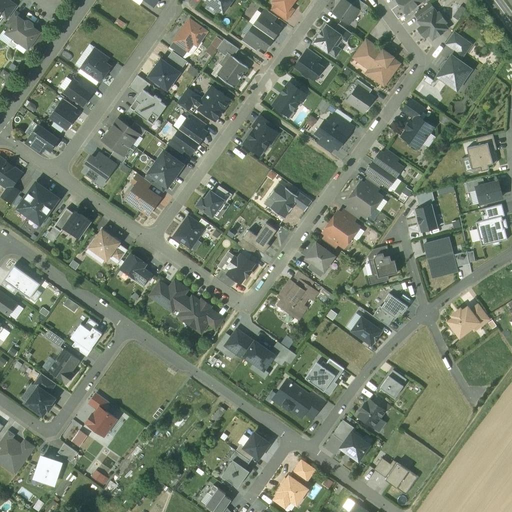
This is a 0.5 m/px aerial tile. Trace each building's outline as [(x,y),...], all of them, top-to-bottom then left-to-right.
[(11,0),(8,0),(0,12),(0,21),(5,14),(7,16),(16,3),(11,0)] [(0,0),(0,12),(8,0),(0,0)] [(208,0),(224,11),(231,0),(208,0)] [(294,8),(283,0),(280,4),(276,2),(273,7),(287,18),(294,8)] [(294,0),(273,0),(276,2),(280,4),(283,0),(294,8),(291,5),(294,0)] [(352,3),(348,0),(341,0),(334,11),(349,22),(359,8),(352,3)] [(369,5),(362,0),(354,0),(352,3),(359,8),(364,11),(369,5)] [(398,0),(407,12),(423,0),(398,0)] [(430,3),(416,13),(420,19),(434,9),(430,3)] [(277,15),(266,7),(262,12),(273,20),(277,15)] [(16,9),(6,22),(11,26),(19,15),(19,16),(21,13),(16,9)] [(420,19),(419,19),(422,24),(419,27),(425,37),(429,34),(433,39),(447,29),(444,24),(437,14),(434,9),(420,19)] [(273,20),(262,12),(254,23),(274,37),(281,26),(273,20)] [(446,22),(439,13),(437,14),(444,24),(446,22)] [(30,19),(25,20),(19,16),(19,15),(11,26),(10,27),(10,28),(8,31),(14,36),(14,37),(14,40),(18,43),(22,42),(22,41),(29,46),(30,45),(40,30),(34,26),(33,22),(30,19)] [(190,17),(174,39),(183,45),(189,49),(197,37),(201,40),(208,30),(190,17)] [(327,23),(323,28),(323,27),(322,28),(323,28),(319,34),(318,34),(315,40),(314,39),(314,40),(329,50),(335,42),(340,35),(342,33),(335,28),(327,22),(326,22),(327,23)] [(353,32),(339,22),(335,28),(342,33),(340,35),(347,40),(353,32)] [(274,37),(254,23),(247,34),(260,43),(266,48),(274,37)] [(40,30),(30,45),(35,48),(47,31),(41,28),(40,30)] [(471,44),(454,33),(446,44),(457,52),(454,57),(459,61),(471,44)] [(260,43),(247,34),(243,39),(256,49),(260,43)] [(239,47),(225,36),(217,47),(226,54),(230,56),(233,53),(234,54),(239,47)] [(197,37),(189,49),(193,52),(199,44),(198,44),(199,44),(198,44),(201,40),(197,37)] [(377,46),(367,38),(356,53),(359,55),(357,57),(370,66),(373,63),(367,60),(377,46)] [(183,46),(174,40),(171,45),(179,51),(183,46)] [(335,42),(329,50),(332,53),(338,44),(335,42)] [(189,49),(183,45),(183,46),(179,51),(184,55),(189,49)] [(110,55),(96,46),(92,51),(106,61),(110,55)] [(322,56),(309,46),(304,52),(317,61),(322,56)] [(383,50),(377,46),(367,60),(373,63),(370,66),(367,71),(378,78),(377,79),(381,82),(382,81),(384,83),(399,62),(392,56),(393,55),(384,48),(383,50)] [(188,59),(173,49),(165,60),(179,70),(180,70),(188,59)] [(106,61),(92,51),(82,65),(101,79),(111,65),(106,61)] [(317,61),(304,52),(296,64),(303,70),(304,72),(307,74),(309,74),(314,78),(323,66),(317,61)] [(234,54),(233,53),(230,56),(226,54),(221,62),(224,65),(218,73),(234,85),(249,65),(234,54)] [(454,57),(451,55),(437,75),(457,89),(471,69),(459,61),(454,57)] [(165,60),(162,58),(161,58),(151,74),(150,73),(150,74),(151,75),(167,86),(167,87),(168,87),(169,86),(168,86),(179,71),(180,71),(180,70),(179,70),(165,60)] [(151,82),(138,73),(130,85),(140,92),(144,86),(147,88),(151,82)] [(98,84),(84,74),(79,81),(79,82),(92,91),(98,84)] [(373,88),(358,77),(354,82),(357,85),(358,84),(369,93),(373,88)] [(79,81),(74,78),(65,90),(71,94),(71,95),(74,97),(76,97),(84,103),(92,91),(79,82),(79,81)] [(308,93),(293,82),(289,88),(286,86),(273,103),(283,110),(282,112),(290,117),(295,110),(293,109),(301,98),(303,99),(308,93)] [(213,84),(205,96),(206,97),(205,98),(201,105),(199,107),(216,118),(231,97),(213,84)] [(369,93),(358,84),(357,85),(348,99),(364,110),(374,96),(369,93)] [(155,94),(147,88),(144,86),(140,92),(131,106),(154,122),(168,102),(162,98),(163,97),(156,92),(155,94)] [(200,95),(189,87),(178,102),(188,108),(194,100),(196,101),(200,95)] [(205,98),(200,95),(196,101),(201,105),(205,98)] [(78,106),(65,97),(61,102),(74,112),(78,106)] [(425,108),(411,97),(403,108),(414,117),(416,114),(419,116),(425,108)] [(332,105),(324,99),(318,107),(326,113),(332,105)] [(74,112),(61,102),(52,115),(68,126),(77,113),(74,112)] [(207,122),(193,112),(189,118),(203,127),(207,122)] [(353,125),(334,112),(328,120),(325,118),(316,131),(323,136),(335,145),(338,147),(348,134),(347,134),(353,125)] [(275,123),(261,114),(253,124),(255,126),(267,134),(272,127),(275,123)] [(419,116),(416,114),(414,117),(411,121),(410,120),(405,126),(407,127),(402,134),(412,141),(412,144),(415,146),(418,146),(419,146),(433,126),(419,116)] [(131,126),(119,117),(111,127),(132,142),(140,132),(131,126)] [(189,118),(188,117),(180,127),(199,141),(207,130),(203,127),(189,118)] [(147,128),(135,120),(131,126),(140,132),(143,134),(147,128)] [(59,137),(40,123),(31,135),(46,145),(52,149),(56,143),(55,143),(59,137)] [(255,126),(253,129),(252,130),(249,134),(249,135),(244,141),(260,152),(269,140),(271,142),(279,131),(272,127),(267,134),(255,126)] [(132,142),(111,127),(104,138),(116,147),(125,153),(132,142)] [(199,141),(180,127),(172,138),(186,148),(192,152),(199,141)] [(496,148),(493,133),(476,137),(478,144),(488,142),(488,143),(492,142),(494,149),(496,148)] [(46,145),(31,135),(27,141),(41,151),(46,145)] [(335,145),(323,136),(318,142),(331,151),(335,145)] [(186,148),(172,138),(168,144),(174,148),(182,153),(186,148)] [(478,144),(467,147),(472,168),(481,166),(482,169),(490,168),(489,164),(497,162),(494,149),(492,142),(488,143),(488,142),(478,144)] [(125,153),(116,147),(112,152),(124,161),(128,155),(125,153)] [(399,156),(387,147),(384,152),(396,161),(399,156)] [(171,152),(165,148),(157,160),(176,174),(184,162),(183,162),(171,152)] [(182,153),(174,148),(171,152),(183,162),(187,157),(182,153)] [(384,152),(381,150),(374,160),(396,175),(403,165),(396,161),(384,152)] [(116,163),(100,152),(96,157),(92,154),(89,158),(91,160),(84,170),(102,182),(116,163)] [(7,159),(0,154),(0,180),(9,187),(12,183),(13,184),(14,184),(23,171),(15,165),(16,165),(7,159)] [(176,174),(157,160),(149,171),(154,175),(167,185),(168,185),(176,174)] [(396,175),(374,160),(367,169),(382,180),(389,185),(396,175)] [(151,180),(139,171),(132,180),(137,183),(139,181),(147,187),(151,181),(151,180)] [(382,180),(370,172),(366,177),(368,177),(378,185),(379,185),(382,180)] [(167,185),(154,175),(151,180),(151,181),(164,189),(167,185)] [(378,185),(368,177),(364,182),(376,191),(380,186),(379,185),(378,185)] [(483,177),(466,181),(468,192),(477,189),(476,185),(485,183),(483,177)] [(30,214),(49,188),(37,180),(18,206),(30,214)] [(364,182),(361,180),(354,190),(375,205),(382,195),(376,191),(364,182)] [(485,183),(476,185),(477,189),(481,202),(501,197),(499,189),(500,188),(498,180),(485,183)] [(147,187),(139,181),(137,183),(132,190),(133,192),(129,198),(136,203),(136,202),(142,205),(141,206),(149,212),(160,197),(154,193),(150,191),(151,190),(147,187)] [(296,193),(279,181),(269,195),(275,200),(270,206),(285,217),(290,210),(295,203),(295,202),(300,195),(296,193)] [(12,183),(9,187),(3,195),(11,201),(20,188),(14,184),(13,184),(12,183)] [(233,193),(220,183),(214,191),(225,198),(224,199),(227,201),(233,193)] [(49,188),(30,214),(41,222),(60,196),(49,188)] [(211,188),(205,197),(203,195),(197,203),(213,215),(224,199),(225,198),(214,191),(211,188)] [(312,199),(298,189),(296,193),(300,195),(295,202),(295,203),(305,210),(312,199)] [(375,205),(354,190),(346,201),(362,211),(368,216),(375,205)] [(416,194),(420,207),(432,203),(430,200),(434,199),(432,190),(416,194)] [(362,211),(350,203),(346,208),(357,216),(358,217),(362,211)] [(420,207),(416,208),(422,231),(438,226),(432,203),(420,207)] [(68,206),(54,224),(62,230),(65,225),(64,225),(74,211),(68,206)] [(357,216),(346,208),(345,207),(341,212),(353,221),(357,216)] [(74,211),(64,225),(65,225),(80,236),(92,219),(76,208),(74,211)] [(341,212),(338,210),(331,220),(352,235),(359,225),(353,221),(341,212)] [(189,215),(175,234),(191,246),(205,226),(199,222),(189,215)] [(501,215),(476,221),(482,245),(492,242),(493,245),(500,243),(499,240),(507,238),(504,227),(508,226),(506,218),(502,219),(501,215)] [(213,225),(202,217),(199,222),(205,226),(210,230),(213,225)] [(352,235),(331,220),(323,230),(327,233),(339,241),(345,245),(352,235)] [(266,221),(257,234),(249,228),(243,236),(258,246),(264,251),(270,243),(268,241),(277,228),(266,221)] [(121,240),(103,227),(90,245),(108,258),(109,256),(120,242),(121,240)] [(339,241),(327,233),(323,238),(335,246),(339,241)] [(258,246),(243,236),(239,243),(253,253),(258,246)] [(424,243),(431,268),(441,265),(443,273),(453,271),(453,269),(457,268),(456,265),(453,254),(449,237),(424,243)] [(120,242),(109,256),(118,262),(129,248),(120,242)] [(334,254),(317,242),(307,256),(312,260),(324,268),(325,268),(334,254)] [(398,271),(395,258),(391,259),(388,244),(373,248),(368,255),(372,273),(368,274),(370,282),(390,278),(389,273),(398,271)] [(453,254),(456,265),(469,262),(466,251),(453,254)] [(242,252),(238,257),(235,255),(228,264),(231,267),(228,271),(228,272),(237,278),(241,281),(246,274),(247,275),(251,270),(250,268),(255,261),(242,252)] [(145,262),(132,253),(123,266),(139,278),(138,279),(145,284),(153,272),(143,265),(145,262)] [(324,268),(312,260),(308,266),(321,276),(326,269),(325,268),(324,268)] [(81,264),(76,261),(72,267),(77,270),(81,264)] [(41,282),(15,263),(5,277),(20,288),(31,296),(41,282)] [(228,271),(222,267),(216,276),(231,286),(237,278),(228,272),(228,271)] [(16,293),(20,288),(5,277),(1,282),(10,288),(16,293)] [(175,278),(169,287),(168,286),(163,292),(162,291),(158,298),(173,309),(175,306),(182,310),(185,306),(190,298),(184,293),(188,288),(175,278)] [(161,280),(151,294),(158,298),(162,291),(163,292),(168,286),(161,280)] [(303,288),(291,280),(280,294),(284,297),(280,302),(299,316),(305,306),(301,303),(309,293),(313,296),(316,291),(306,283),(303,288)] [(6,293),(0,288),(0,305),(6,309),(6,310),(7,311),(7,310),(10,312),(17,301),(6,293)] [(16,293),(10,288),(6,293),(17,301),(21,296),(16,293)] [(408,304),(390,291),(385,299),(386,300),(382,305),(395,314),(397,316),(400,311),(402,313),(408,304)] [(190,298),(185,306),(193,311),(201,300),(193,295),(190,298)] [(212,304),(202,298),(201,300),(193,311),(185,306),(182,310),(178,314),(195,326),(198,321),(205,326),(209,321),(216,311),(210,307),(212,304)] [(388,324),(395,314),(382,305),(381,304),(374,314),(381,320),(388,324)] [(479,304),(470,310),(478,321),(481,324),(489,318),(479,304)] [(454,316),(449,320),(452,324),(449,327),(454,334),(457,331),(460,335),(478,321),(470,310),(468,307),(463,311),(461,308),(453,314),(454,316)] [(362,316),(377,326),(381,320),(374,314),(367,310),(362,316)] [(216,311),(209,321),(216,326),(223,316),(216,311)] [(91,316),(86,324),(93,328),(95,325),(97,326),(100,323),(91,316)] [(377,326),(362,316),(353,329),(372,342),(381,329),(377,326)] [(86,324),(83,321),(72,336),(77,339),(92,349),(104,331),(97,326),(95,325),(93,328),(86,324)] [(65,339),(51,328),(46,335),(61,345),(65,339)] [(232,335),(226,344),(236,351),(244,357),(246,354),(245,354),(255,340),(237,328),(232,335)] [(227,331),(216,345),(232,356),(236,351),(226,344),(232,335),(227,331)] [(88,355),(92,349),(77,339),(73,344),(88,355)] [(255,340),(245,354),(246,354),(265,368),(272,357),(275,353),(270,350),(256,339),(255,340)] [(272,357),(282,364),(285,359),(290,363),(297,353),(278,339),(270,350),(275,353),(272,357)] [(64,347),(49,369),(68,382),(75,371),(73,370),(81,358),(64,347)] [(8,360),(2,355),(0,356),(0,362),(4,365),(8,360)] [(322,363),(338,374),(343,367),(331,358),(328,362),(324,360),(322,363)] [(317,360),(306,376),(330,393),(338,382),(334,380),(338,374),(322,363),(318,361),(317,360)] [(29,367),(21,361),(18,365),(26,371),(29,367)] [(393,368),(389,374),(402,383),(407,378),(393,368)] [(56,382),(43,372),(35,383),(38,385),(39,384),(40,385),(49,392),(56,382)] [(402,383),(389,374),(380,386),(395,396),(403,384),(402,383)] [(310,394),(287,378),(277,392),(286,398),(284,401),(284,404),(289,407),(292,407),(303,414),(308,407),(302,404),(310,394)] [(49,392),(40,385),(39,384),(38,385),(27,401),(26,402),(27,402),(43,413),(43,414),(44,413),(55,397),(56,396),(55,396),(49,392)] [(313,389),(310,394),(302,404),(308,407),(315,413),(326,399),(313,389)] [(111,401),(97,391),(90,401),(98,407),(100,405),(105,408),(111,401)] [(391,404),(377,394),(373,400),(385,408),(385,409),(387,410),(391,404)] [(373,400),(370,398),(367,402),(365,401),(360,408),(362,409),(359,414),(374,425),(385,409),(385,408),(373,400)] [(105,408),(100,405),(98,407),(95,412),(93,411),(87,420),(105,433),(117,416),(105,408)] [(225,415),(217,409),(210,417),(217,423),(225,415)] [(352,430),(355,426),(343,418),(333,433),(344,441),(352,430)] [(9,428),(0,440),(0,442),(4,445),(6,447),(13,437),(16,433),(9,428)] [(370,443),(352,430),(344,441),(341,446),(359,459),(370,443)] [(269,441),(255,431),(245,445),(244,445),(255,453),(259,456),(269,441)] [(17,439),(13,437),(6,447),(4,445),(0,450),(6,454),(6,458),(3,462),(16,471),(34,445),(25,439),(22,443),(18,444),(17,439)] [(78,450),(65,441),(59,450),(72,459),(78,450)] [(255,453),(244,445),(245,445),(241,442),(236,448),(251,459),(255,453)] [(251,459),(236,448),(230,457),(233,458),(234,457),(246,466),(251,459)] [(62,461),(43,454),(36,475),(55,482),(62,461)] [(382,456),(374,467),(386,475),(397,460),(394,458),(391,462),(382,456)] [(246,466),(234,457),(233,458),(222,474),(238,485),(250,469),(246,466)] [(315,468),(302,459),(294,470),(307,479),(315,468)] [(386,475),(385,477),(397,485),(409,468),(397,460),(386,475)] [(409,468),(397,485),(401,488),(413,471),(409,468)] [(289,474),(279,489),(280,490),(275,497),(286,504),(290,497),(297,502),(307,487),(289,474)] [(214,483),(209,491),(213,494),(218,486),(214,483)] [(226,491),(218,486),(213,494),(206,503),(213,508),(212,509),(215,511),(221,511),(227,505),(232,498),(225,493),(226,491)] [(372,511),(355,500),(346,511),(372,511)]
